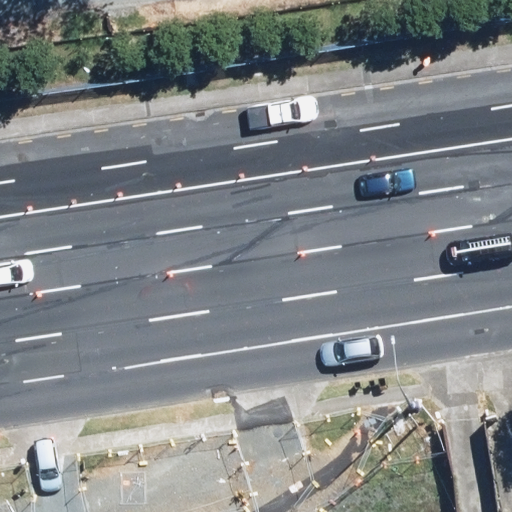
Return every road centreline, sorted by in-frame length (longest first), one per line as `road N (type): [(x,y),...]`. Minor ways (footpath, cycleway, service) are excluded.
road 1 (primary): [(511,285),(0,369)]
road 2 (primary): [(0,213),(511,130)]
